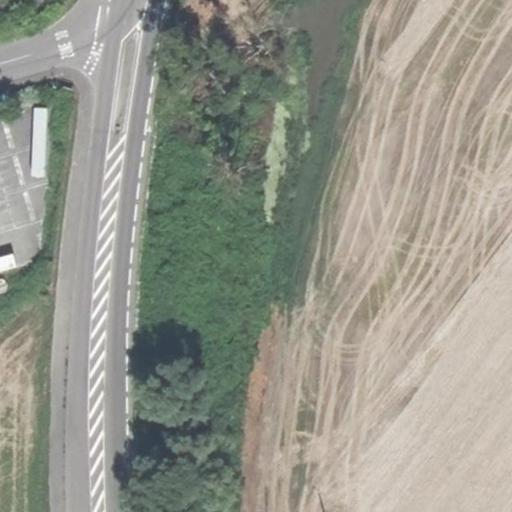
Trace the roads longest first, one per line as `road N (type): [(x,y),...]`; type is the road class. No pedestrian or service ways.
road 1 (primary): [(136,14),(101,344),(101,511)]
road 2 (unclassified): [(136,14),(0,61)]
